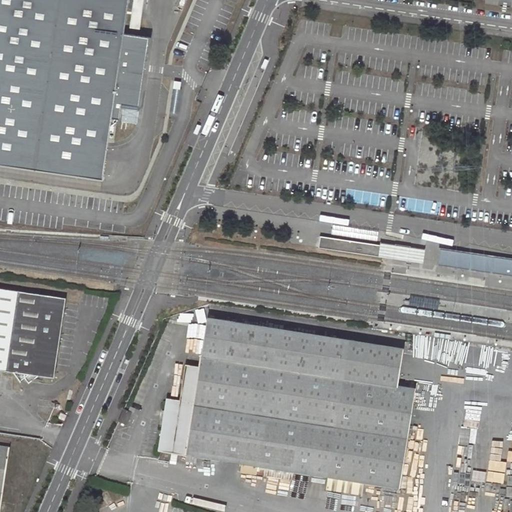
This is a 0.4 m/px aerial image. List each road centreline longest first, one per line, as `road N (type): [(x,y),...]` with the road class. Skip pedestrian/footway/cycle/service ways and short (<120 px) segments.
road 1 (residential): [(185,191),(511,242)]
road 2 (unclassified): [(268,0),(185,191)]
road 3 (unclassified): [(116,351),(184,209),(185,191)]
road 4 (unclassified): [(185,191),(139,282),(116,351)]
road 5 (unclassified): [(116,351),(46,511)]
road 6 (unclassified): [(511,25),(343,0)]
